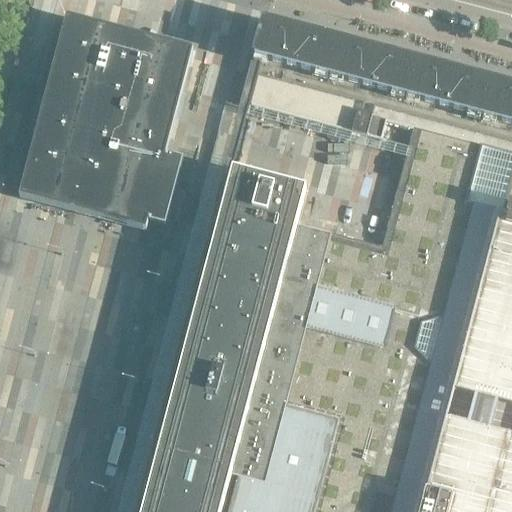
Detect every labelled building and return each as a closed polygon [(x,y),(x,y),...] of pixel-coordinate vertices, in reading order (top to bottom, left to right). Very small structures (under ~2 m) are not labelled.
[(145,233),(193,53),(66,19),(19,199),(145,233)] [(511,511),(511,94),(507,93),(508,90),(507,90),(507,88),(388,56),(261,23),(252,59),(261,62),(249,108),(381,142),(385,125),(413,132),(382,248),(381,248),(381,249),(296,226),(305,193),(222,171),(198,262),(208,265),(204,281),(200,293),(199,300),(189,297),(146,461),(144,461),(144,462),(146,462),(140,483),(139,482),(138,483),(140,484),(132,511),(511,511)] [(183,162),(167,158),(149,226),(165,230),(183,162)] [(114,285),(120,262),(103,258),(96,281),(114,285)] [(32,511),(56,511),(62,490),(40,485),(32,511)]
